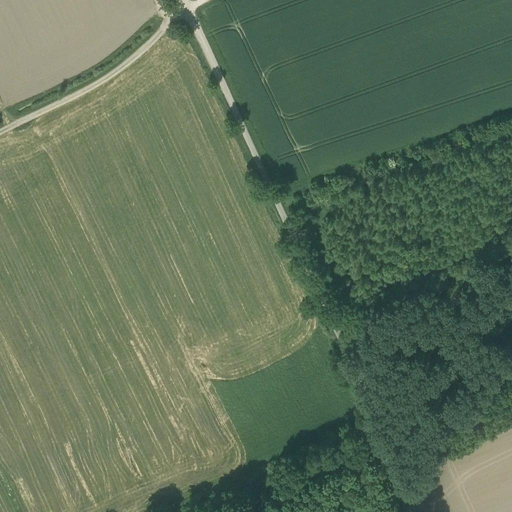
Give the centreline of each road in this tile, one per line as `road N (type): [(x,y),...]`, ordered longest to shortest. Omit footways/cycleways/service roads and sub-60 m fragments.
road 1 (unclassified): [(420,511),(185,0)]
road 2 (track): [(189,8),(110,77),(0,133)]
